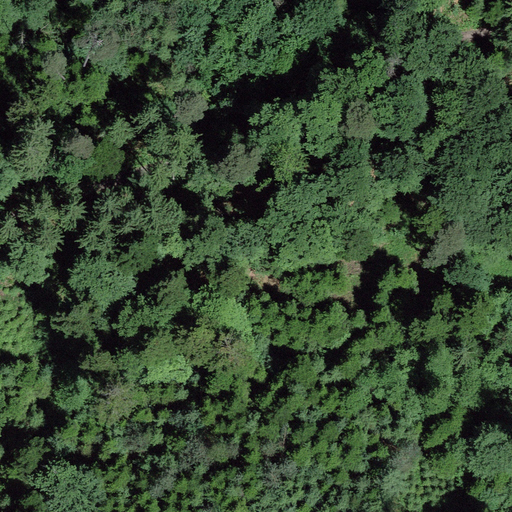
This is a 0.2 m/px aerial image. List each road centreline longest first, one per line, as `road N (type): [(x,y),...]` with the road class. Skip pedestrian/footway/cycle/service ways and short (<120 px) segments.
road 1 (track): [(414,59),(0,225)]
road 2 (track): [(511,140),(414,59)]
